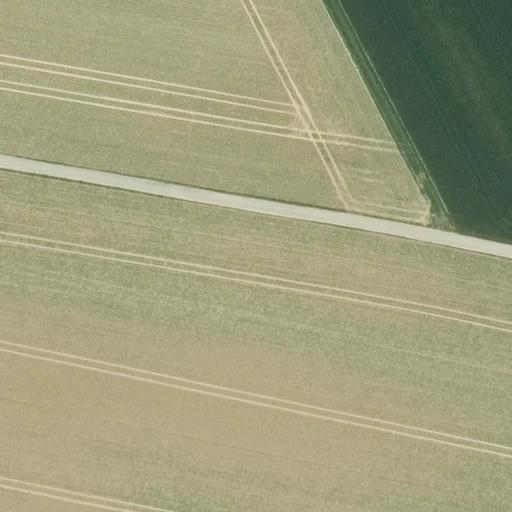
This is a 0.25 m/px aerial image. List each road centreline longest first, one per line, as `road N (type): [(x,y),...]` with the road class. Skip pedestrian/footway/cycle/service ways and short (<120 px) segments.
road 1 (track): [(511,255),(0,163)]
road 2 (track): [(439,237),(326,0)]
